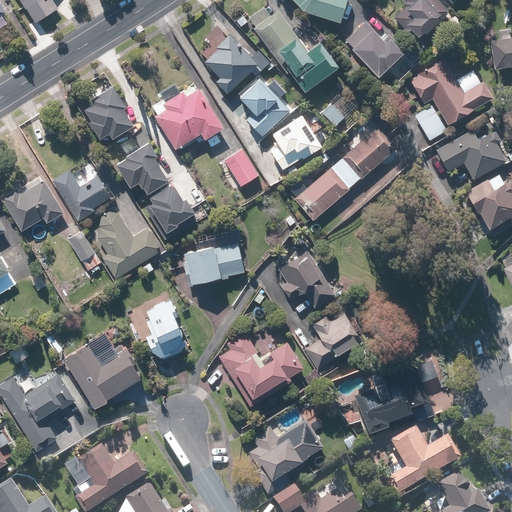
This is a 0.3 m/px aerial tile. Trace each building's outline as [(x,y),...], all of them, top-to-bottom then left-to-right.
[(21,0),(36,23),(60,8),(54,0),(21,0)] [(347,0),(294,0),(304,11),(341,22),(347,0)] [(458,20),(439,0),(405,0),(406,1),(404,3),(406,6),(395,17),(405,28),(402,30),(422,52),(458,20)] [(278,10),(254,28),(288,72),(291,70),(306,91),(316,84),(317,85),(338,69),(337,67),(340,66),(337,61),(340,59),(325,39),(309,51),(278,10)] [(345,40),(380,76),(405,52),(399,45),(400,44),(389,33),(384,38),(373,27),(372,28),(365,21),(345,40)] [(216,81),(228,93),(260,63),(231,33),(217,46),(219,48),(205,61),(221,77),(216,81)] [(511,37),(493,40),(498,69),(511,66),(511,37)] [(448,123),(494,98),(484,81),(464,92),(445,59),(410,78),(424,103),(434,98),(448,123)] [(247,118),(263,135),(291,109),(260,77),(240,96),(249,106),(247,109),(251,113),(247,118)] [(129,106),(115,84),(92,99),(94,102),(84,109),(103,138),(112,132),(115,137),(136,124),(126,108),(129,106)] [(168,108),(155,116),(176,148),(201,132),(205,139),(225,127),(200,88),(188,95),(184,90),(164,103),(168,108)] [(331,103),(322,112),(336,126),(345,116),(331,103)] [(432,104),(415,114),(428,139),(446,129),(432,104)] [(323,146),(303,114),(273,133),(278,140),(273,143),(274,144),(270,147),(284,169),(303,156),(304,158),(323,146)] [(398,146),(379,124),(342,155),(361,178),(398,146)] [(465,162),(473,178),(507,161),(497,142),(501,140),(496,131),(479,139),(474,129),(437,147),(449,170),(465,162)] [(115,159),(130,182),(137,177),(146,192),(170,176),(155,154),(159,151),(150,137),(115,159)] [(225,159),(241,186),(260,174),(244,148),(225,159)] [(350,187),(331,166),(294,198),(313,219),(350,187)] [(71,169),(53,179),(78,221),(96,210),(94,207),(113,195),(100,174),(81,185),(71,169)] [(152,199),(144,203),(164,237),(199,216),(186,194),(183,196),(172,178),(148,193),(152,199)] [(481,210),(491,227),(511,215),(511,182),(511,180),(495,188),(489,178),(465,191),(477,212),(481,210)] [(17,188),(2,197),(22,230),(45,217),(48,222),(65,212),(45,179),(21,193),(17,188)] [(102,255),(116,278),(163,250),(149,227),(134,236),(126,222),(125,221),(119,213),(110,210),(102,215),(100,224),(102,227),(98,237),(107,252),(102,255)] [(293,212),(283,220),(289,227),(299,220),(293,212)] [(81,229),(68,237),(82,261),(96,254),(81,229)] [(246,271),(238,241),(216,247),(215,244),(185,251),(188,261),(184,262),(190,286),(229,277),(229,275),(246,271)] [(308,249),(278,268),(287,282),(282,285),(291,300),(305,291),(315,307),(336,294),(308,249)] [(0,250),(0,276),(12,270),(0,250)] [(152,333),(146,335),(154,351),(164,359),(182,351),(187,342),(182,340),(183,330),(177,316),(179,315),(172,299),(166,301),(166,300),(154,305),(155,307),(147,310),(151,319),(147,320),(152,333)] [(318,369),(364,340),(346,311),(330,321),(327,315),(313,324),(322,337),(305,348),(318,369)] [(231,348),(219,356),(252,405),(281,386),(279,383),(305,367),(288,340),(262,357),(245,330),(227,342),(231,348)] [(90,342),(64,358),(95,407),(109,399),(109,398),(146,375),(128,347),(102,362),(90,342)] [(413,370),(354,393),(369,430),(389,422),(388,418),(413,408),(411,402),(423,397),(413,370)] [(14,375),(0,383),(0,391),(37,450),(58,437),(46,417),(76,398),(60,372),(26,394),(14,375)] [(351,399),(339,405),(349,424),(360,418),(351,399)] [(324,444),(307,417),(278,435),(270,423),(252,435),(258,445),(249,451),(259,466),(254,469),(269,491),(291,477),(285,468),(324,444)] [(396,496),(461,459),(448,436),(428,447),(416,426),(390,441),(405,468),(386,479),(396,496)] [(75,499),(83,511),(92,511),(149,475),(134,453),(115,465),(102,444),(77,461),(94,487),(75,499)] [(0,467),(10,462),(0,446),(0,467)] [(440,511),(491,511),(478,490),(472,493),(469,489),(471,486),(468,481),(464,480),(459,472),(436,484),(449,507),(440,511)] [(57,511),(47,496),(30,508),(12,480),(0,487),(0,511),(57,511)] [(174,511),(172,509),(168,511),(148,482),(124,498),(133,511),(174,511)] [(360,511),(361,511),(351,496),(343,501),(337,490),(321,500),(315,491),(303,499),(294,485),(273,498),(282,511),(293,511),(301,507),(303,511),(360,511)]
